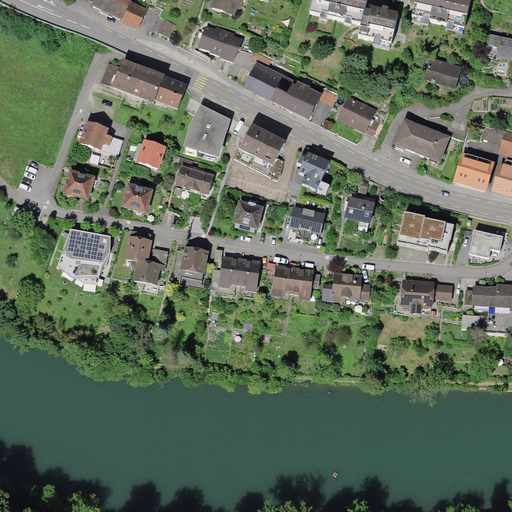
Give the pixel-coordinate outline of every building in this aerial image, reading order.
[(94,0),(90,8),(137,31),(147,11),(130,3),(131,0),(94,0)] [(235,17),(238,10),(240,11),(244,0),(213,0),(210,8),(235,17)] [(390,51),(398,15),(388,12),(389,9),(383,8),(382,10),(371,8),(370,11),(365,10),(367,0),(312,0),(310,14),(319,16),(318,20),(326,22),(327,18),(344,21),(343,26),(351,28),(352,23),(362,25),(359,37),(374,40),(372,46),(390,51)] [(416,0),(411,24),(429,28),(430,24),(447,27),(446,32),(454,34),(455,29),(465,31),(471,0),(416,0)] [(156,35),(170,41),(176,27),(162,21),(156,35)] [(220,60),(233,64),(241,40),(233,37),(233,34),(217,29),(216,30),(207,27),(205,35),(199,33),(194,48),(209,53),(208,55),(220,59),(220,60)] [(497,45),(494,57),(511,60),(511,38),(488,33),(486,43),(497,45)] [(425,80),(455,89),(461,67),(431,58),(425,80)] [(107,64),(99,84),(111,89),(110,90),(153,106),(154,103),(176,112),(186,86),(121,62),(118,69),(107,64)] [(256,63),(242,90),(308,123),(319,101),(322,96),(308,90),(309,89),(256,63)] [(338,95),(325,89),(322,96),(319,101),(332,107),(338,95)] [(365,134),(373,137),(379,123),(372,120),(376,112),(348,99),(336,122),(365,135),(365,134)] [(188,133),(183,153),(218,163),(229,125),(199,109),(188,133)] [(442,165),(452,139),(405,120),(395,146),(442,165)] [(77,146),(100,153),(105,137),(107,130),(84,123),(77,146)] [(252,126),(240,151),(238,150),(235,160),(278,182),(281,175),(284,157),(278,155),(285,143),(252,126)] [(504,134),(485,129),(481,140),(501,146),(504,134)] [(511,134),(504,132),(504,134),(501,146),(498,155),(511,159),(511,134)] [(105,137),(100,153),(117,158),(121,142),(105,137)] [(141,146),(135,164),(158,171),(165,149),(142,141),(141,146)] [(465,151),(476,154),(479,144),(467,141),(465,151)] [(135,164),(141,146),(128,142),(122,160),(135,164)] [(297,169),(294,183),(326,196),(330,187),(321,183),(329,163),(306,153),(304,158),(301,156),(297,165),(302,167),(300,170),(297,169)] [(485,192),(493,164),(461,156),(454,183),(485,192)] [(491,194),(511,199),(511,162),(503,160),(502,165),(499,165),(491,194)] [(174,189),(191,194),(197,172),(180,167),(174,189)] [(60,194),(87,203),(94,179),(68,171),(60,194)] [(197,172),(191,194),(206,199),(212,176),(197,172)] [(120,209),(146,215),(152,191),(125,185),(120,209)] [(349,199),(345,220),(369,225),(373,203),(349,199)] [(255,232),(261,208),(237,202),(231,226),(255,232)] [(307,213),(293,210),(287,238),(294,239),(293,241),(300,243),(307,213)] [(321,216),(307,213),(300,243),(308,244),(308,243),(315,244),(321,216)] [(405,214),(398,245),(428,251),(429,249),(439,251),(439,252),(447,254),(453,227),(425,221),(425,219),(405,214)] [(71,230),(57,268),(70,280),(99,279),(102,265),(110,253),(111,238),(71,230)] [(472,233),(467,257),(487,262),(489,252),(497,254),(500,239),(472,233)] [(147,263),(149,250),(151,243),(126,238),(122,261),(135,264),(146,266),(147,263)] [(208,253),(183,248),(182,253),(176,252),(169,284),(191,289),(192,282),(202,284),(208,253)] [(167,253),(149,250),(147,263),(165,267),(167,253)] [(235,287),(239,288),(242,261),(221,259),(217,292),(235,293),(235,287)] [(259,262),(242,261),(239,288),(243,288),(243,294),(256,295),(259,262)] [(163,275),(165,267),(147,263),(146,266),(135,264),(132,282),(156,287),(159,274),(163,275)] [(289,295),(293,295),(296,269),(275,266),(271,299),(288,301),(289,295)] [(314,271),(296,269),(293,295),(297,296),(296,302),(310,303),(311,289),(313,274),(314,271)] [(320,275),(313,274),(311,289),(318,290),(320,275)] [(360,302),(361,286),(361,276),(333,275),(333,279),(325,278),(323,301),(332,302),(332,304),(345,305),(345,301),(360,302)] [(432,310),(432,301),(433,286),(434,281),(402,280),(400,308),(411,309),(411,316),(422,316),(422,310),(432,310)] [(472,288),(472,292),(472,308),(488,308),(488,318),(462,317),(462,331),(511,332),(511,323),(511,322),(511,285),(495,286),(495,288),(472,288)] [(361,286),(360,302),(368,302),(369,286),(361,286)] [(433,286),(432,301),(450,302),(451,287),(433,286)]
